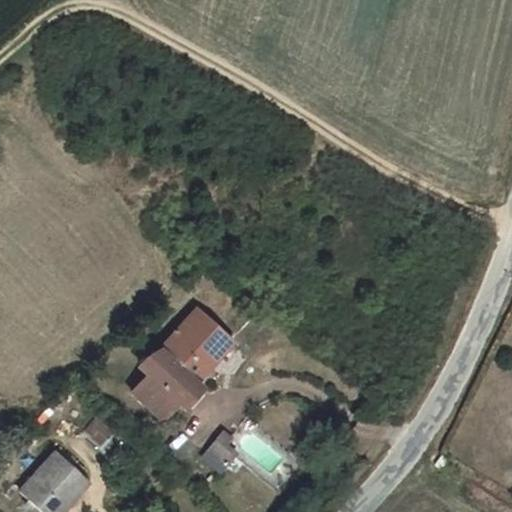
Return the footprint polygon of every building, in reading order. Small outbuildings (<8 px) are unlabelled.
[(201,278),(193,272),(185,284),(197,293),(203,286),(197,282),(201,278)] [(233,342),(197,310),(153,359),(152,359),(152,358),(151,358),(150,358),(149,358),(148,358),(147,358),(146,358),(145,358),(145,359),(144,359),(143,359),(143,360),(142,360),(142,361),(142,362),(142,363),(141,363),(141,364),(141,365),(141,366),(141,367),(142,367),(142,368),(142,369),(143,369),(143,370),(149,375),(133,392),(163,419),(179,401),(174,396),(191,378),(196,383),(233,342)] [(191,378),(174,396),(179,401),(185,406),(201,388),(196,383),(191,378)] [(234,441),(227,433),(210,452),(228,468),(237,458),(226,449),(234,441)] [(66,511),(80,495),(46,469),(20,502),(31,511),(66,511)]
